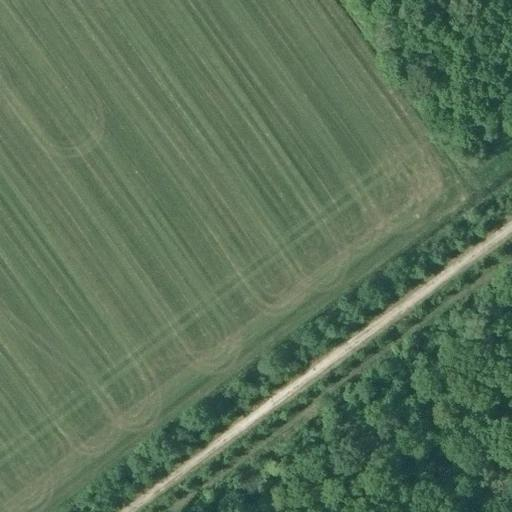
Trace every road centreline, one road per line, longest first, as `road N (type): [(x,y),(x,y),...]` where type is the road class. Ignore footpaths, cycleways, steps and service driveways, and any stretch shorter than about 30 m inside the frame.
road 1 (track): [(122,511),(511,223)]
road 2 (track): [(511,254),(166,511)]
